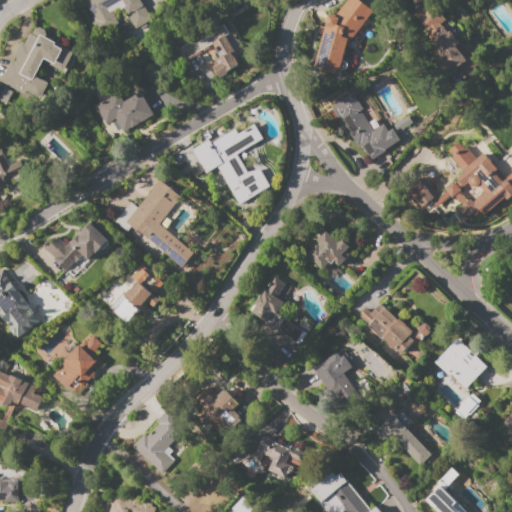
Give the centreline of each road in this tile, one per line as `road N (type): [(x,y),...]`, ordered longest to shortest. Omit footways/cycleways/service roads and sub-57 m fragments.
road 1 (residential): [(295,0),(282,39),(284,77),(305,136),(296,178),(216,325),(108,423),(71,511)]
road 2 (residential): [(284,77),(0,240)]
road 3 (residential): [(305,136),(340,183),(511,340)]
road 4 (residential): [(216,325),(276,390),(392,485),(406,511)]
